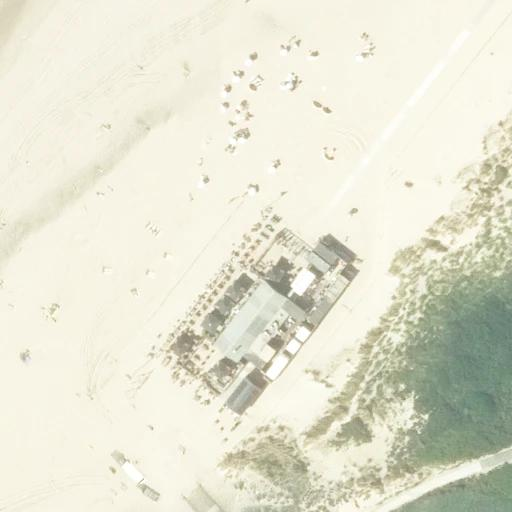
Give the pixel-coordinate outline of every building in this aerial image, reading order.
[(294,300),(269,280),(219,343),(244,363),(294,300)] [(332,306),(322,299),(313,312),(322,319),(332,306)] [(309,335),(299,328),(290,341),(299,348),(309,335)] [(288,365),(278,357),(269,370),(278,377),(288,365)] [(264,392),(251,381),(231,406),(244,416),(264,392)]
